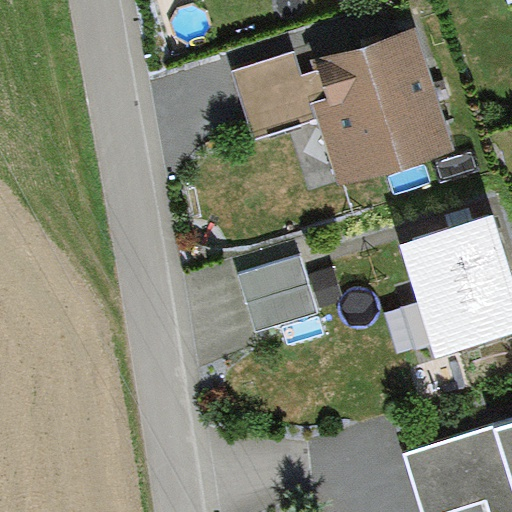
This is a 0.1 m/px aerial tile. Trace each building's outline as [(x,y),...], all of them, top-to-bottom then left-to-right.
[(433,152),(399,39),(304,68),(338,180),(433,152)] [(287,55),(224,73),(243,138),(306,120),(287,55)] [(511,330),(511,317),(483,223),(400,249),(432,355),(511,330)] [(309,313),(292,259),(234,277),(250,331),(309,313)] [(511,511),(511,420),(400,455),(417,511),(439,511),(480,500),(483,511),(511,511)]
